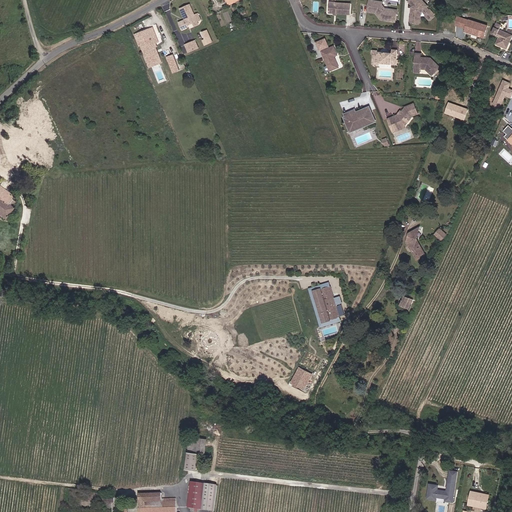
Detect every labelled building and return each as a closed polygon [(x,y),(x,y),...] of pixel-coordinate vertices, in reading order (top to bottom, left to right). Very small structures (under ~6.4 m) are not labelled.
[(431,12),(428,8),(429,7),(423,0),(422,0),(420,2),(418,0),(412,0),(410,3),(414,7),(413,8),(415,10),(413,13),(412,23),(413,24),(420,24),(422,23),(422,13),(424,11),(427,15),(427,17),(430,21),(432,21),(436,18),(436,16),(432,11),(431,12)] [(380,5),(377,2),(370,1),(368,13),(377,14),(379,17),(383,18),(385,22),(397,23),(398,11),(387,10),(384,6),(380,5)] [(330,14),(334,15),(338,15),(351,16),(352,5),(330,3),(330,14)] [(183,31),(190,28),(189,27),(194,24),(198,23),(202,21),(199,15),(196,16),(191,6),(182,10),(185,18),(186,18),(187,20),(187,21),(180,24),(183,31)] [(490,26),(470,19),(466,33),(486,39),(490,26)] [(153,36),(156,34),(153,27),(140,33),(140,34),(145,45),(147,44),(150,50),(154,48),(153,46),(157,44),(153,36)] [(511,40),(511,34),(497,27),(494,34),(501,38),(498,45),(509,50),(511,40)] [(202,31),(205,38),(203,39),(205,45),(214,42),(208,29),(202,31)] [(145,45),(140,34),(135,36),(140,47),(143,46),(145,45)] [(191,44),(194,51),(200,49),(196,41),(191,44)] [(335,59),(338,58),(333,47),(322,52),(330,73),(339,69),(335,59)] [(378,53),(372,52),(372,56),(375,57),(374,59),(373,59),(373,66),(374,68),(380,68),(380,65),(397,66),(398,51),(392,51),(392,55),(378,54),(378,53)] [(172,54),(167,57),(173,68),(171,69),(173,73),(175,72),(179,69),(172,54)] [(416,55),(415,70),(421,71),(426,71),(432,77),(440,69),(430,60),(421,59),(421,55),(416,55)] [(511,82),(504,79),(493,104),(501,107),(506,95),(511,97),(511,88),(510,88),(511,82)] [(470,108),(450,101),(446,113),(466,119),(470,108)] [(395,121),(394,118),(387,120),(391,130),(398,127),(401,129),(406,127),(414,117),(419,115),(415,104),(406,108),(402,113),(398,120),(395,121)] [(354,121),(347,124),(351,133),(375,123),(370,113),(359,117),(357,114),(356,111),(351,114),(354,121)] [(398,120),(402,113),(401,112),(398,116),(394,118),(395,121),(398,120)] [(354,121),(351,114),(344,116),(347,124),(354,121)] [(16,130),(10,120),(2,126),(7,133),(9,131),(11,134),(16,130)] [(12,207),(7,203),(10,198),(12,196),(0,187),(0,217),(3,219),(12,207)] [(7,203),(12,207),(15,202),(10,198),(7,203)] [(416,232),(411,234),(409,240),(411,244),(409,245),(417,260),(425,256),(417,241),(419,238),(416,232)] [(439,233),(434,239),(441,244),(445,239),(439,233)] [(314,292),(331,287),(330,283),(309,290),(321,328),(341,321),(340,317),(323,323),(314,292)] [(334,300),(331,287),(314,292),(323,323),(340,317),(336,306),(334,300)] [(300,366),(291,382),(306,389),(314,373),(300,366)] [(193,438),(191,452),(205,454),(207,440),(193,438)] [(459,471),(451,470),(447,490),(439,489),(440,484),(430,482),(428,498),(437,499),(438,496),(447,498),(446,500),(454,502),(459,471)] [(203,491),(204,484),(192,482),(190,492),(203,491)] [(485,506),(487,495),(483,494),(483,495),(474,494),(474,493),(465,491),(463,504),(467,505),(467,502),(485,506)] [(176,511),(176,501),(163,501),(163,494),(140,495),(140,502),(141,503),(141,510),(140,510),(139,511),(176,511)] [(392,505),(391,509),(399,510),(400,502),(390,500),(389,505),(392,505)]
